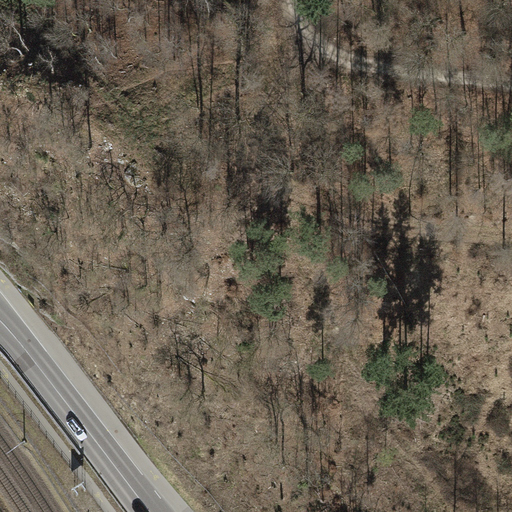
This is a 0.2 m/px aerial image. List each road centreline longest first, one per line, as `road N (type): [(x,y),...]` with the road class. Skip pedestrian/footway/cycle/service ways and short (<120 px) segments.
road 1 (track): [(511,81),(386,71),(315,51),(293,0)]
road 2 (primary): [(59,391),(156,511)]
